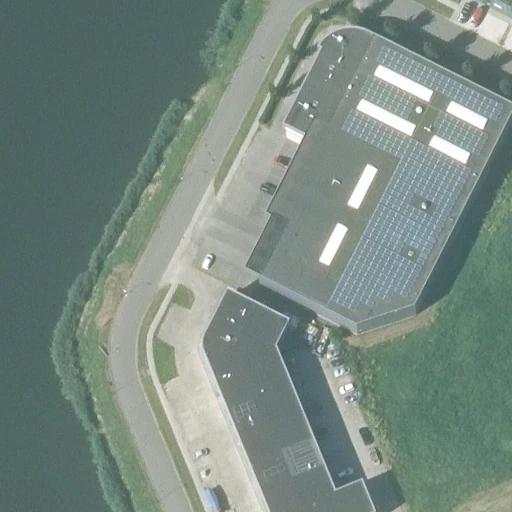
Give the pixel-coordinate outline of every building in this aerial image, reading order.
[(511,0),(469,0),(511,21),(511,0)] [(285,236),(259,289),(357,338),(415,319),(511,128),(511,117),(375,48),(365,43),(361,42),(357,42),(354,41),(350,41),(346,42),(342,43),(338,44),(334,45),(329,48),(327,50),(325,52),(323,54),(321,56),(318,60),(321,62),(283,138),(287,140),(305,149),(266,227),(285,236)] [(511,218),(474,257),(511,295),(511,218)] [(203,354),(203,357),(203,359),(203,361),(204,364),(205,366),(265,511),(370,511),(363,492),(336,503),(277,358),(290,332),(228,301),(205,347),(204,347),(204,349),(203,352),(203,354)] [(395,425),(391,427),(409,471),(427,463),(446,507),(484,492),(485,494),(486,493),(485,491),(497,487),(497,488),(499,488),(498,486),(511,480),(511,476),(478,392),(477,392),(452,402),(395,425)]
